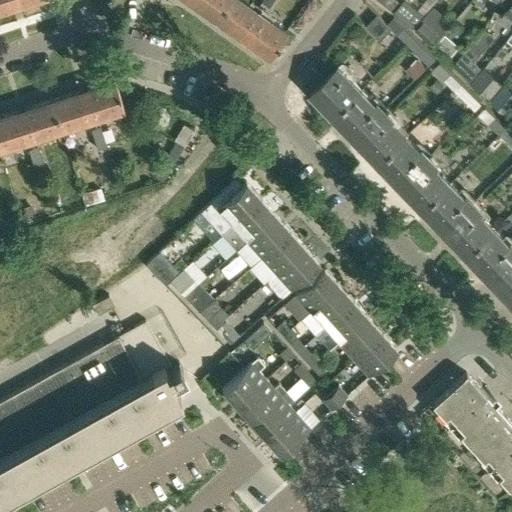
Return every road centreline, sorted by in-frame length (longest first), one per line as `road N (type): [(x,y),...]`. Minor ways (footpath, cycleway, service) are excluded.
road 1 (residential): [(477,329),(264,100)]
road 2 (track): [(216,134),(173,190),(109,241),(0,306)]
road 3 (unclassified): [(313,476),(477,329)]
road 4 (residential): [(264,100),(180,58),(84,33)]
road 5 (residential): [(264,100),(349,0)]
